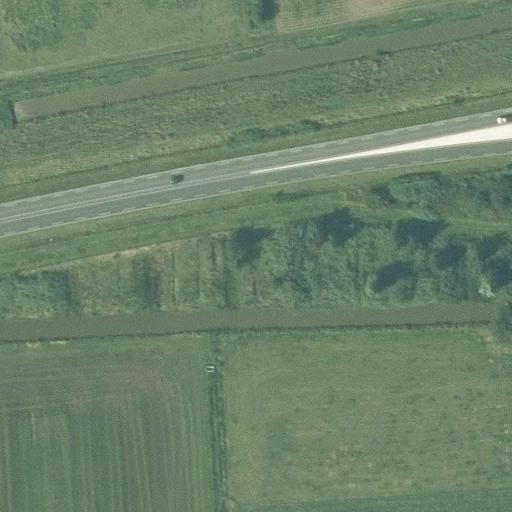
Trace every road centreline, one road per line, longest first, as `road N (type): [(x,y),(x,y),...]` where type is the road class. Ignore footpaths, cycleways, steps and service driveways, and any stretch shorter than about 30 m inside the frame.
road 1 (primary): [(511,117),(242,173)]
road 2 (primary): [(242,173),(511,147)]
road 3 (primary): [(242,173),(0,221)]
